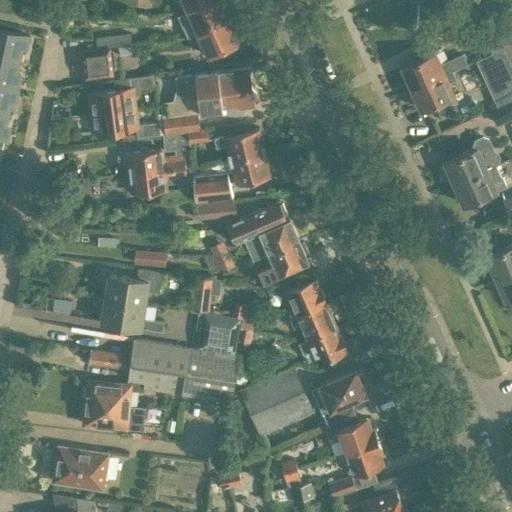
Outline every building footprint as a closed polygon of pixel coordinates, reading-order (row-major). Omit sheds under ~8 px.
[(184,0),(189,10),(211,0),(184,0)] [(229,19),(220,0),(211,0),(189,10),(199,33),(229,19)] [(229,19),(199,33),(209,55),(239,42),(229,19)] [(0,56),(19,61),(23,42),(27,43),(29,35),(0,28),(0,56)] [(511,28),(492,28),(492,46),(495,51),(496,52),(505,53),(505,54),(507,54),(511,53),(511,28)] [(82,49),(85,77),(113,73),(110,46),(131,43),(130,32),(96,36),(98,47),(82,49)] [(402,64),(411,86),(451,68),(447,60),(439,64),(433,51),(402,64)] [(495,51),(475,59),(497,105),(511,97),(511,64),(507,54),(505,54),(505,53),(496,52),(495,51)] [(19,61),(0,56),(0,83),(18,88),(19,80),(15,80),(19,61)] [(250,67),(175,76),(176,86),(174,95),(253,86),(250,67)] [(451,68),(411,86),(421,108),(452,94),(446,80),(455,77),(451,68)] [(91,112),(136,106),(134,89),(154,86),(152,73),(129,76),(130,86),(88,92),(91,112)] [(0,110),(8,112),(12,94),(16,95),(18,88),(0,83),(0,110)] [(255,105),(253,86),(174,95),(173,99),(162,101),(165,130),(165,132),(189,129),(200,128),(198,112),(255,105)] [(511,97),(497,105),(490,108),(497,124),(511,117),(511,97)] [(138,123),(136,106),(91,112),(94,133),(136,127),(137,137),(161,133),(159,120),(138,123)] [(0,138),(7,140),(9,131),(5,131),(8,112),(0,110),(0,138)] [(228,144),(231,157),(253,153),(266,150),(260,126),(214,137),(216,147),(228,144)] [(225,135),(244,130),(243,126),(224,130),(225,135)] [(207,127),(200,128),(189,129),(165,132),(165,130),(163,130),(164,158),(186,157),(186,166),(187,175),(164,177),(165,183),(178,181),(179,187),(179,190),(165,192),(166,202),(196,199),(194,174),(193,174),(190,141),(209,138),(207,127)] [(444,160),(454,182),(485,168),(500,161),(499,158),(501,156),(498,150),(494,149),(488,137),(483,135),(475,138),(473,144),(474,146),(444,160)] [(132,172),(186,166),(186,157),(164,158),(163,158),(162,149),(130,151),(132,172)] [(272,174),(266,150),(253,153),(231,157),(218,160),(221,172),(194,174),(196,199),(233,196),(230,179),(236,178),(237,183),(272,174)] [(501,162),(500,161),(485,168),(454,182),(463,203),(506,185),(503,175),(501,176),(497,164),(501,162)] [(186,166),(132,172),(133,192),(165,189),(165,183),(164,177),(187,175),(186,166)] [(509,215),(511,213),(511,194),(502,199),(509,215)] [(234,199),(197,202),(198,217),(236,214),(234,199)] [(237,242),(244,239),(248,237),(287,219),(279,201),(229,223),(237,242)] [(291,217),(287,219),(244,239),(248,248),(252,246),(253,248),(264,243),(269,252),(291,242),(300,239),(291,217)] [(309,259),(300,239),(291,242),(269,252),(273,262),(257,269),(263,283),(285,273),(284,270),(309,259)] [(511,243),(486,255),(496,276),(511,269),(511,243)] [(165,265),(166,250),(135,247),(134,262),(165,265)] [(204,253),(212,270),(223,271),(223,272),(235,266),(229,254),(217,260),(214,253),(204,253)] [(110,272),(106,296),(145,303),(145,302),(147,288),(159,290),(163,271),(139,267),(137,276),(110,272)] [(511,269),(496,276),(506,298),(511,309),(511,269)] [(196,275),(192,307),(210,309),(213,277),(196,275)] [(298,313),(326,301),(320,286),(319,287),(315,277),(287,290),(298,313)] [(157,304),(145,302),(145,303),(106,296),(102,320),(163,329),(165,320),(155,318),(157,304)] [(326,301),(298,313),(298,315),(290,318),(294,327),(302,323),(309,338),(312,336),(337,325),(336,325),(326,302),(327,301),(326,301)] [(244,316),(246,304),(236,302),(234,315),(244,316)] [(213,350),(236,353),(242,317),(204,311),(199,347),(213,350)] [(341,334),(337,325),(312,336),(309,338),(299,342),(304,354),(314,350),(318,361),(333,355),(335,359),(348,353),(346,349),(348,348),(342,333),(341,334)] [(173,390),(172,391),(182,392),(182,391),(189,346),(134,337),(131,352),(131,353),(149,355),(149,360),(180,365),(177,391),(173,390)] [(145,387),(172,391),(173,390),(177,391),(180,365),(149,360),(149,355),(131,353),(131,352),(91,346),(88,360),(130,366),(128,377),(130,377),(129,383),(88,379),(86,401),(106,402),(129,405),(131,389),(144,390),(145,387)] [(199,347),(189,346),(182,391),(182,392),(232,400),(240,354),(236,353),(213,350),(199,347)] [(313,409),(300,379),(294,365),(242,388),(261,432),(313,409)] [(324,412),(326,416),(319,420),(323,427),(329,423),(352,413),(347,402),(367,393),(356,368),(320,384),(330,409),(324,412)] [(106,402),(86,401),(84,423),(127,426),(127,428),(145,429),(147,406),(129,405),(106,402)] [(368,417),(341,426),(327,431),(331,441),(342,437),(347,451),(351,449),(379,439),(375,427),(371,428),(368,417)] [(383,451),(379,439),(351,449),(347,451),(355,474),(385,463),(381,452),(383,451)] [(108,451),(59,444),(53,479),(103,487),(108,451)] [(281,462),(284,471),(297,467),(295,458),(281,462)] [(300,476),(297,467),(284,471),(286,480),(300,476)] [(239,469),(228,472),(231,484),(241,482),(239,469)] [(231,484),(228,472),(217,474),(220,487),(231,484)] [(391,475),(372,481),(376,491),(395,484),(391,475)] [(352,488),(348,477),(330,482),(334,494),(352,488)] [(311,480),(301,482),(304,497),(314,495),(311,480)] [(304,497),(301,482),(291,485),(293,499),(304,497)] [(368,511),(405,511),(406,511),(398,489),(364,500),(368,511)] [(97,511),(95,499),(57,492),(61,511),(57,511),(97,511)]
